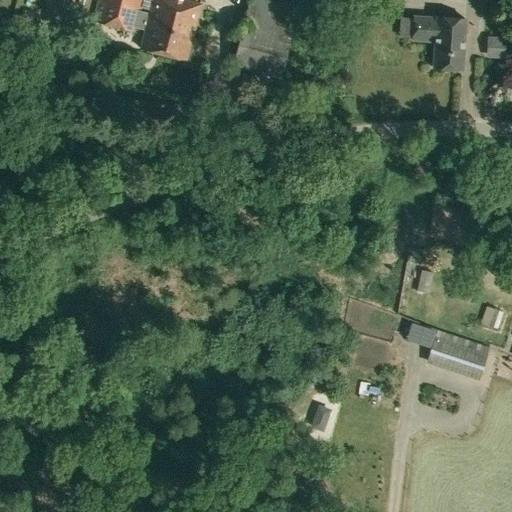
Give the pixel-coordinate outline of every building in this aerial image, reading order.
[(67,0),(65,10),(85,14),(88,0),(67,0)] [(141,0),(98,0),(92,22),(133,32),(141,0)] [(199,5),(181,0),(152,0),(140,48),(185,60),(199,5)] [(298,6),(274,0),(249,0),(232,65),(278,78),(298,6)] [(432,68),(461,70),(464,19),(413,16),(411,40),(434,42),(432,68)] [(450,240),(455,207),(434,204),(428,236),(450,240)] [(426,277),(419,293),(432,299),(439,282),(426,277)] [(479,378),(486,360),(437,341),(430,360),(479,378)]
